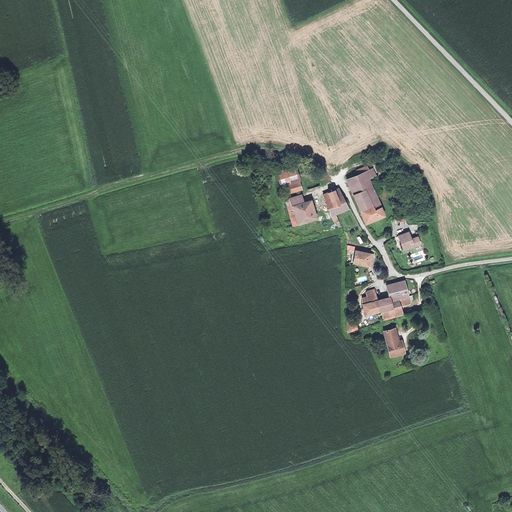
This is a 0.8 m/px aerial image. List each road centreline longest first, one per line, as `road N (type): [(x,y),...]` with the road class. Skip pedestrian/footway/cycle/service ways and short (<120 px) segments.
road 1 (unclassified): [(511,257),(394,273),(345,193)]
road 2 (unclassified): [(511,122),(393,0)]
